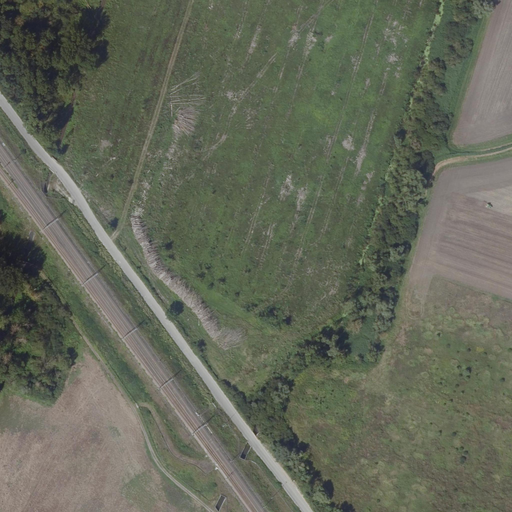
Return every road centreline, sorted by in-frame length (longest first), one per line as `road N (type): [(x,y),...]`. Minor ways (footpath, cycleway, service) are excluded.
road 1 (unclassified): [(306,511),(0,97)]
road 2 (track): [(212,511),(160,467),(133,406),(41,275),(0,243)]
